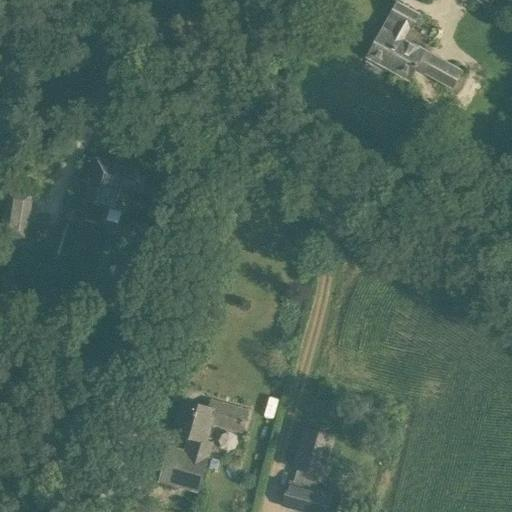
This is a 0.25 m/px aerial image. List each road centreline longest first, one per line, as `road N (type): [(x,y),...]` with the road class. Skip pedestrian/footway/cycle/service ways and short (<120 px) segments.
road 1 (unclassified): [(102,511),(213,113)]
road 2 (unclassified): [(511,281),(213,113)]
road 3 (unclassified): [(213,113),(9,0)]
road 4 (unclassified): [(213,113),(215,92),(259,0)]
